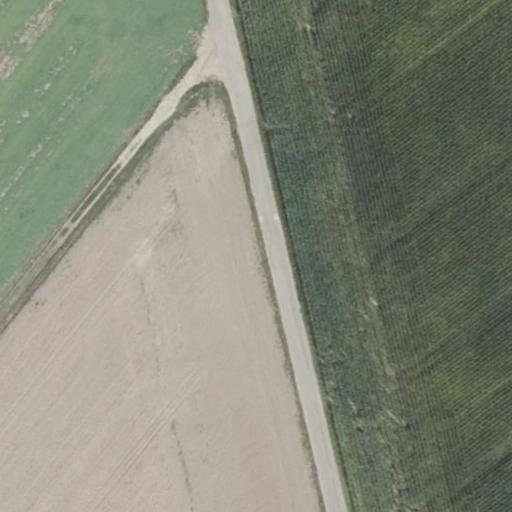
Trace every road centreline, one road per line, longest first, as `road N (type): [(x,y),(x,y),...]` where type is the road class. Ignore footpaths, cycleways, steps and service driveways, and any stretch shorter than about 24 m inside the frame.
road 1 (unclassified): [(226,0),(344,511)]
road 2 (track): [(0,334),(235,38)]
